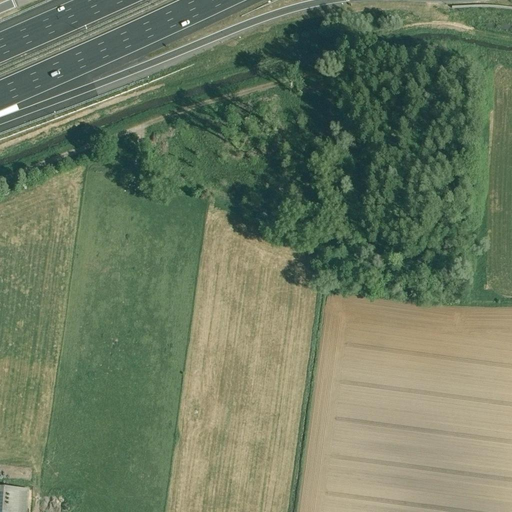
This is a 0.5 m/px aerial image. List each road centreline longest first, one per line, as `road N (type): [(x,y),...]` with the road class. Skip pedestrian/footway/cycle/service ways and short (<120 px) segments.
road 1 (motorway): [(0,117),(244,24),(331,0)]
road 2 (motorway): [(0,95),(213,0)]
road 3 (track): [(0,181),(160,119)]
